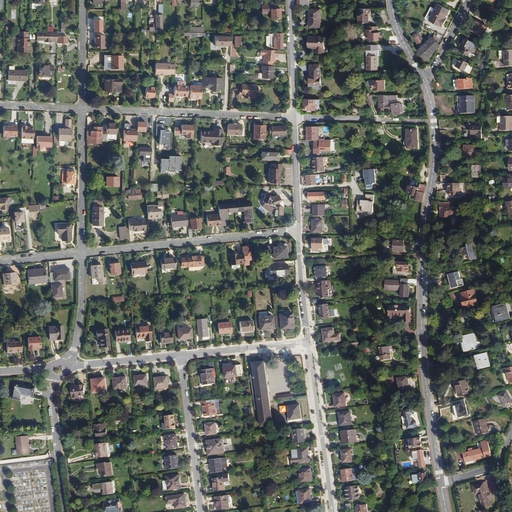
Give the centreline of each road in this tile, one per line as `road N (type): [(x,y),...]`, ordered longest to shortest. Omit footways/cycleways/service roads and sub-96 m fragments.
road 1 (tertiary): [(440,482),(419,351),(435,162),(423,80)]
road 2 (residential): [(299,231),(82,254)]
road 3 (residential): [(294,117),(82,108)]
road 4 (residential): [(308,342),(333,511)]
road 5 (residential): [(201,511),(180,355)]
road 6 (residential): [(82,254),(82,108)]
road 7 (residential): [(65,511),(54,377)]
road 8 (residential): [(180,355),(308,342)]
